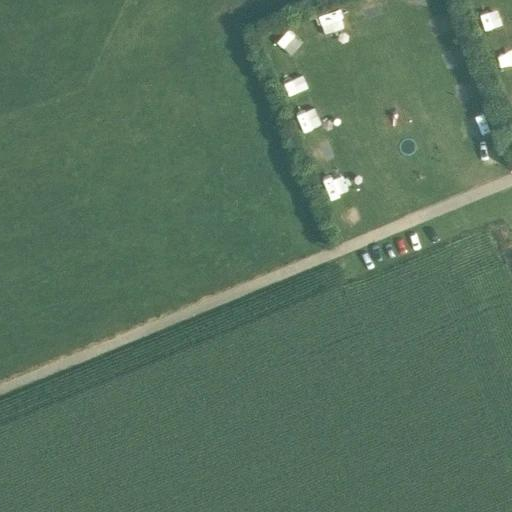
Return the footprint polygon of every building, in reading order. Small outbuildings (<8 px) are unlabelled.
[(499,5),(479,18),(484,26),(504,13),(499,5)] [(436,10),(443,29),(451,26),(445,7),(436,10)] [(290,56),(304,41),(290,28),(276,43),(290,56)] [(501,72),(511,71),(511,51),(499,53),(501,72)] [(477,80),(455,81),(456,101),(478,99),(477,80)] [(485,109),(464,117),(471,137),(492,129),(485,109)] [(317,162),(335,156),(328,139),(311,146),(317,162)] [(501,145),(481,148),(484,167),(503,164),(501,145)] [(332,196),(350,189),(343,173),(326,180),(332,196)] [(342,213),(348,224),(366,215),(360,204),(342,213)]
